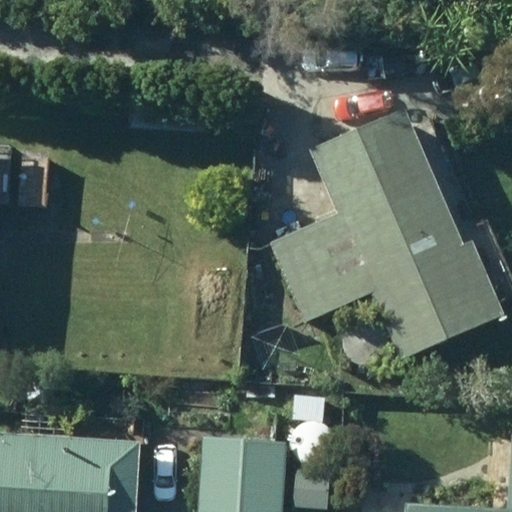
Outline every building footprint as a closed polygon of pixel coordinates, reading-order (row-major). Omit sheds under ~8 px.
[(123,98),(121,128),(207,133),(207,127),(249,130),(250,106),(123,98)] [(310,221),(268,239),(302,318),(362,292),(390,357),(494,312),(462,238),(451,243),(395,111),(305,149),(328,203),(307,213),(310,221)] [(12,157),(13,203),(44,203),(43,157),(12,157)] [(233,396),(264,399),(266,388),(234,384),(233,396)] [(319,397),(288,393),(285,416),(316,421),(319,397)] [(0,511),(128,511),(132,442),(64,438),(65,419),(15,416),(14,435),(0,434),(0,511)] [(511,511),(511,434),(502,434),(498,509),(396,504),(395,511),(511,511)] [(279,466),(280,443),(196,439),(191,511),(275,511),(276,503),(298,504),(298,501),(320,502),(322,468),(279,466)]
